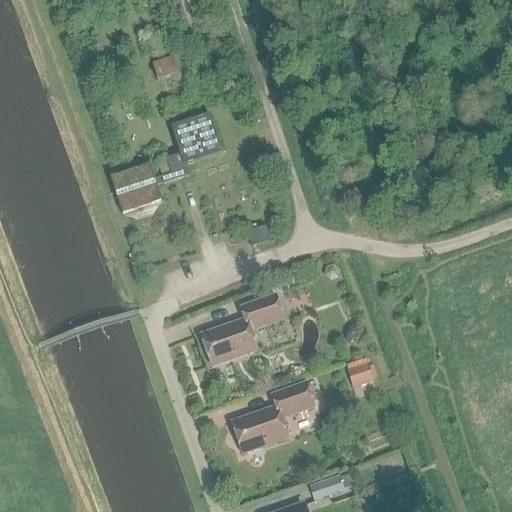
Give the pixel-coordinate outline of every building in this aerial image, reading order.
[(143,0),(143,9),(155,10),(155,0),(143,0)] [(201,23),(193,0),(178,0),(188,27),(201,23)] [(174,58),(154,64),(159,80),(179,74),(174,58)] [(209,117),(171,130),(184,168),(222,156),(209,117)] [(161,202),(149,165),(110,178),(122,215),(161,202)] [(251,248),(269,243),(265,229),(248,233),(251,248)] [(211,367),(257,351),(250,331),(283,320),(275,296),(240,308),(245,320),(201,336),(211,367)] [(350,381),(352,390),(373,384),(373,383),(376,382),(371,367),(369,368),(368,366),(347,372),(348,374),(344,376),(346,382),(350,381)] [(242,454),(287,438),(280,419),(313,407),(305,384),(271,396),(275,408),(231,423),(242,454)] [(387,481),(406,474),(399,455),(380,462),(387,481)] [(340,478),(310,488),(314,502),(345,492),(344,490),(353,487),(350,477),(341,480),(340,478)]
